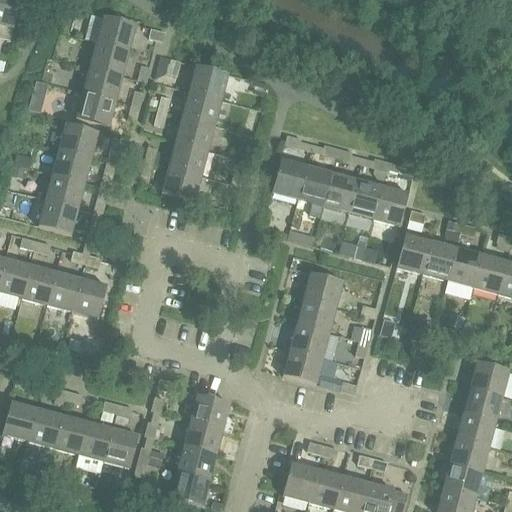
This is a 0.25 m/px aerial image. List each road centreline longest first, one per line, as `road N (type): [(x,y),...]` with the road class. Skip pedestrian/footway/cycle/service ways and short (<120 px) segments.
road 1 (residential): [(217,368),(242,267),(169,246),(144,348)]
road 2 (residential): [(261,405),(380,433),(391,394)]
